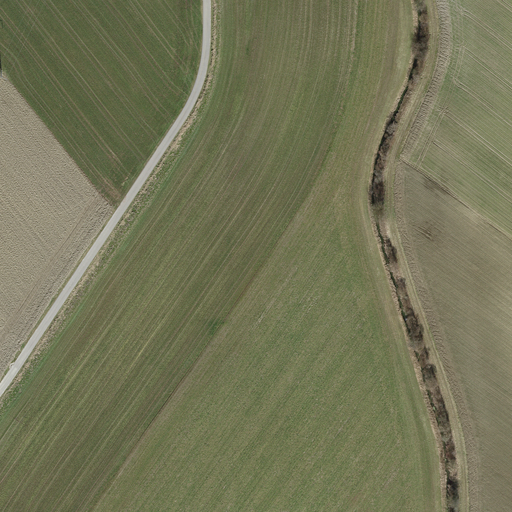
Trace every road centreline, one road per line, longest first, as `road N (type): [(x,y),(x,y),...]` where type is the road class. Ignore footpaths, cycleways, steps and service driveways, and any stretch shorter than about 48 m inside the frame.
road 1 (track): [(435,0),(436,48),(391,178),(393,221),(454,413),(467,511)]
road 2 (unclassified): [(0,396),(188,112),(204,77),(209,0)]
